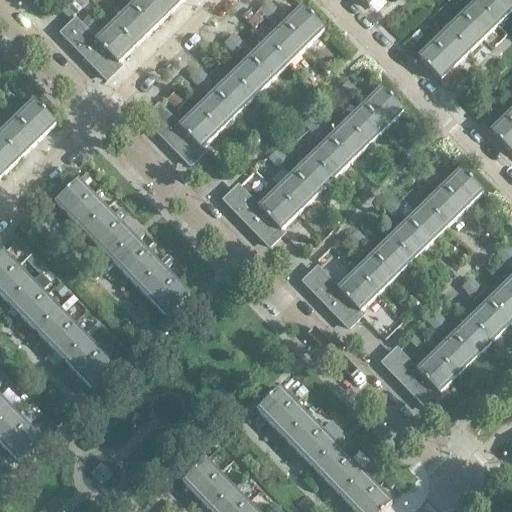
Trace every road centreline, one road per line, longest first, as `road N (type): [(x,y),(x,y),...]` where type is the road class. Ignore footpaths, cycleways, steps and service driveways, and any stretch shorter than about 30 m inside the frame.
road 1 (residential): [(452,485),(100,123)]
road 2 (residential): [(511,188),(328,0)]
road 3 (residential): [(226,0),(100,123)]
road 4 (residential): [(100,123),(0,13)]
road 5 (residential): [(0,221),(100,123)]
